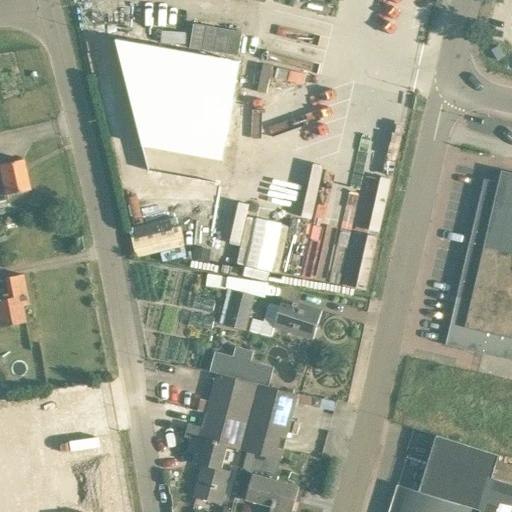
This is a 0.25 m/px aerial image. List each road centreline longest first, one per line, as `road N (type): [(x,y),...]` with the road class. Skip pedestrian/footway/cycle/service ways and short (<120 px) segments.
road 1 (residential): [(156,511),(110,257),(49,9)]
road 2 (residential): [(345,511),(449,88)]
road 3 (unknown): [(367,45),(194,0)]
